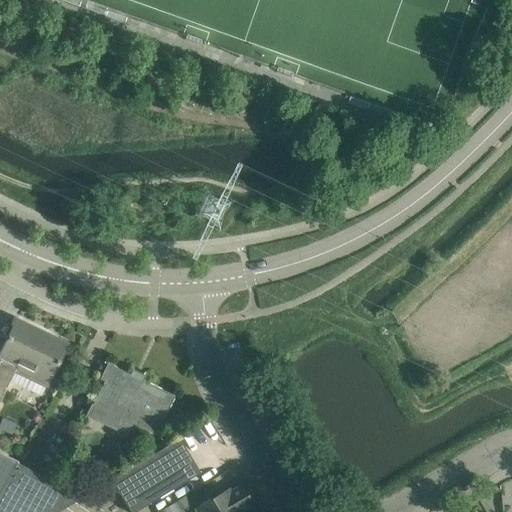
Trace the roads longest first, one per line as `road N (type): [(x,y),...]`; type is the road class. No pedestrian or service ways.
road 1 (tertiary): [(200,283),(346,243),(441,181),(511,111)]
road 2 (unclassified): [(288,511),(233,412),(200,283)]
road 3 (tertiary): [(0,240),(118,281),(200,283)]
road 4 (unclassified): [(511,450),(394,511)]
